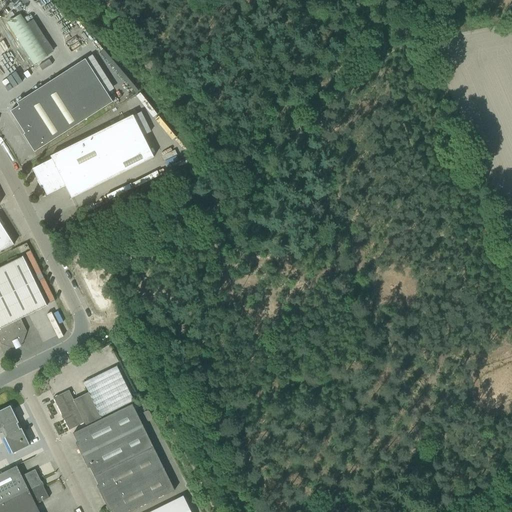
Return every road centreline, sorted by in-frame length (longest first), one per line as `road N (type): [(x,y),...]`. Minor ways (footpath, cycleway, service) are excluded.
road 1 (unclassified): [(18,370),(68,347),(76,325),(0,158)]
road 2 (unclassified): [(87,511),(18,370)]
